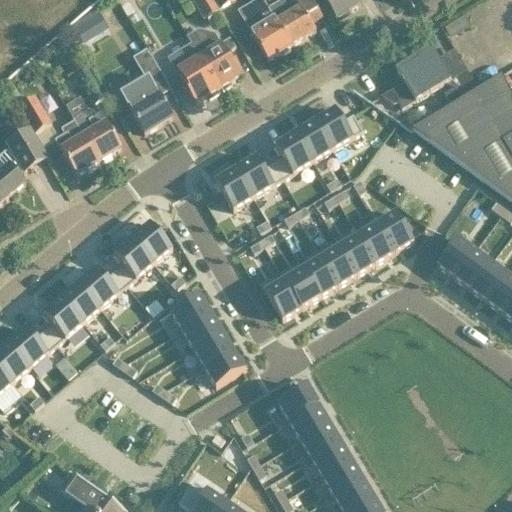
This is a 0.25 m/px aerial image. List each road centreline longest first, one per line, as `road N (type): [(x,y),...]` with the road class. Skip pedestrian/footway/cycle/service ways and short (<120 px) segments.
road 1 (unknown): [(210,254),(348,180),(378,173),(401,195),(421,245),(404,305)]
road 2 (residential): [(165,170),(450,0)]
road 3 (residential): [(511,372),(415,299),(281,370)]
road 4 (residential): [(281,370),(165,170)]
road 5 (residential): [(0,302),(165,170)]
